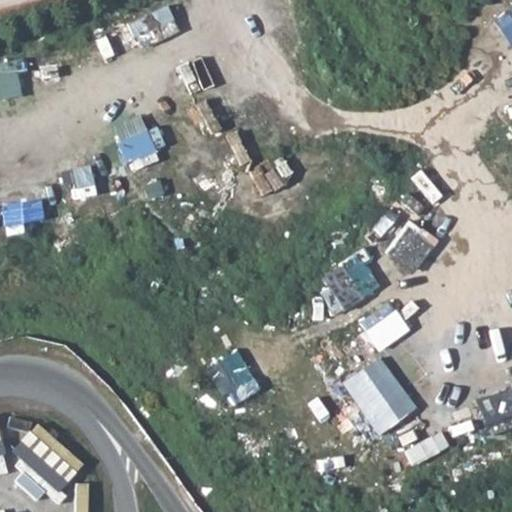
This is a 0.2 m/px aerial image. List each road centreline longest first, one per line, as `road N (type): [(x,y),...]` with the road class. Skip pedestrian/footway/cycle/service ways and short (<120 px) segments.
road 1 (track): [(217,14),(277,84),(332,119),(442,122),(511,72)]
road 2 (track): [(212,0),(217,14),(207,38),(185,51),(77,104),(0,113)]
road 3 (residential): [(0,380),(33,377),(74,395),(122,451)]
road 4 (track): [(499,250),(442,122)]
